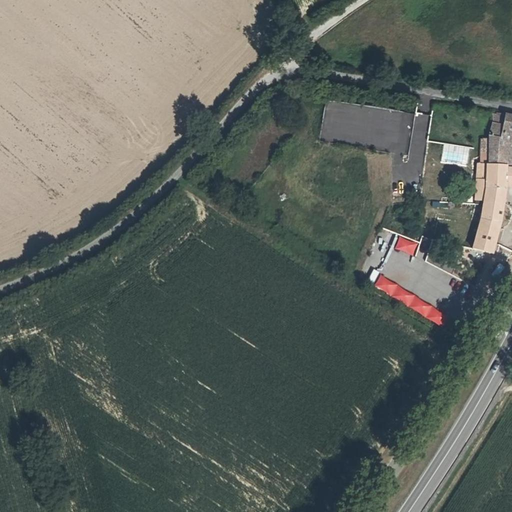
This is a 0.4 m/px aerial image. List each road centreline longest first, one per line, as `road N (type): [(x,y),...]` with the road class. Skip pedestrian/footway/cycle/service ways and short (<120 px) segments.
road 1 (unclassified): [(0,291),(44,275),(116,230),(267,83),(306,75),(511,110)]
road 2 (unclassified): [(365,511),(511,302)]
road 3 (primary): [(511,343),(409,511)]
